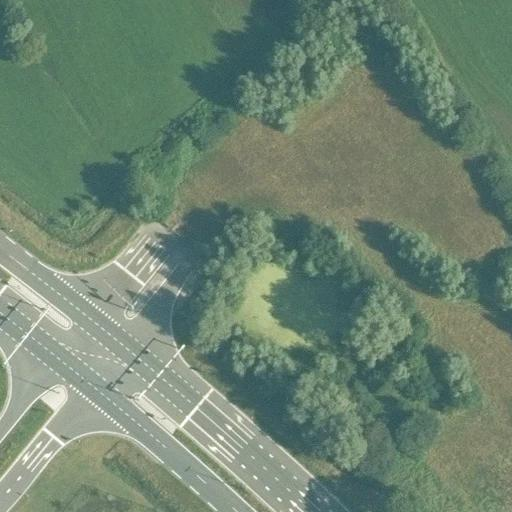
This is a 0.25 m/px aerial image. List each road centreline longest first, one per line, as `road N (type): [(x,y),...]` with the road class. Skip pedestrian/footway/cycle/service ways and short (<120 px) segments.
road 1 (track): [(186,240),(233,194),(274,191),(319,206),(511,381)]
road 2 (primary): [(310,511),(130,343)]
road 3 (unclassified): [(130,343),(178,279),(186,240),(149,254),(94,314)]
road 4 (primary): [(93,389),(233,511)]
road 5 (unclassified): [(0,499),(93,389)]
